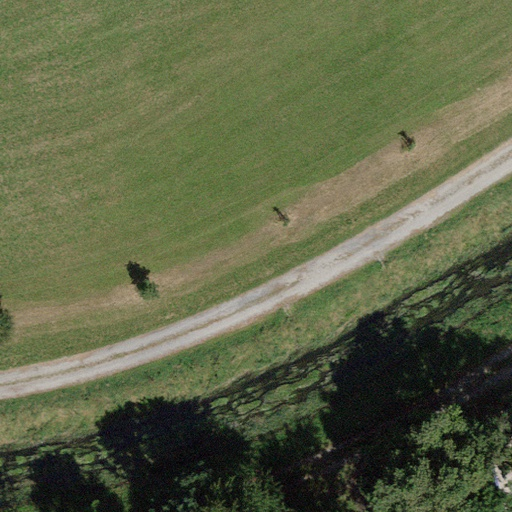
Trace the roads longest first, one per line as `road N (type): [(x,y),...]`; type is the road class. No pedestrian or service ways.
road 1 (track): [(511,155),(195,332),(0,372)]
road 2 (track): [(511,347),(172,511)]
